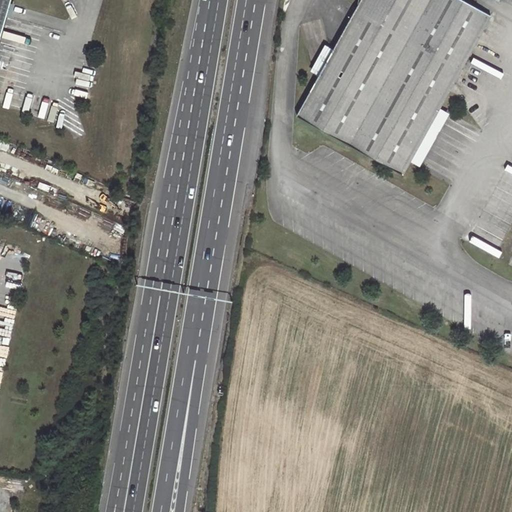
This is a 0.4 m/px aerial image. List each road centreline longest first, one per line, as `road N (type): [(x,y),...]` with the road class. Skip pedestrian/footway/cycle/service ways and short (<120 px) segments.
road 1 (trunk): [(214,0),(164,294)]
road 2 (trunk): [(203,258),(246,0)]
road 3 (trunk): [(160,511),(203,258)]
road 4 (motorway): [(174,511),(203,258)]
road 5 (motorway): [(164,294),(115,511)]
road 6 (trunk): [(164,294),(131,511)]
